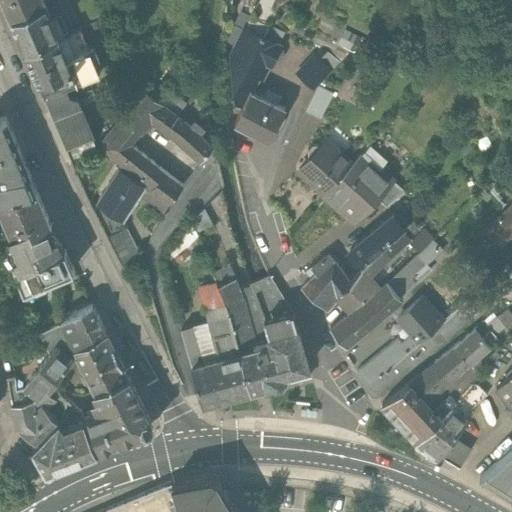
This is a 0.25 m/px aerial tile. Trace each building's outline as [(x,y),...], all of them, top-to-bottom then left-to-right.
[(1,0),(11,23),(45,9),(42,2),(45,0),(1,0)] [(50,22),(45,9),(11,23),(25,54),(67,36),(69,35),(61,17),(50,22)] [(284,52),(283,48),(281,46),(279,45),(285,30),(250,17),(244,28),(242,28),(235,43),(236,44),(230,56),(234,99),(243,103),(250,89),(264,59),(270,62),(271,60),(275,62),(278,62),(281,60),(284,52)] [(361,32),(345,23),(337,38),(353,46),(361,32)] [(76,56),(67,36),(25,54),(38,87),(72,72),(67,60),(76,56)] [(323,44),(314,53),(330,69),(339,59),(323,44)] [(99,76),(94,63),(99,61),(93,48),(76,56),(67,60),(72,72),(38,87),(44,99),(65,90),(77,85),(99,76)] [(482,65),(474,49),(465,54),(474,70),(482,65)] [(297,71),(314,87),(330,69),(314,53),(297,71)] [(143,89),(120,120),(140,134),(149,123),(179,144),(199,162),(212,146),(199,136),(205,129),(194,120),(189,126),(177,116),(184,108),(161,91),(156,99),(143,89)] [(269,139),(285,106),(250,89),(243,103),(234,121),(269,139)] [(328,96),(315,89),(303,113),(316,119),(328,96)] [(44,99),(53,120),(80,108),(77,101),(69,100),(65,90),(44,99)] [(93,139),(80,108),(53,120),(66,151),(93,139)] [(0,197),(36,191),(5,118),(0,118),(0,197)] [(129,146),(140,134),(120,120),(98,150),(152,188),(150,190),(149,191),(167,204),(182,186),(129,146)] [(298,168),(323,193),(351,161),(325,138),(320,144),(319,142),(312,143),(307,147),(308,154),(310,156),(298,168)] [(368,142),(351,161),(323,193),(353,220),(374,196),(377,199),(393,181),(380,168),(387,159),(368,142)] [(123,220),(139,195),(163,213),(167,204),(149,191),(150,190),(119,169),(97,204),(123,220)] [(405,191),(393,181),(377,199),(386,207),(405,191)] [(6,237),(9,258),(15,270),(64,249),(36,191),(0,197),(0,206),(12,234),(6,237)] [(92,209),(121,266),(139,258),(125,229),(127,228),(123,220),(97,204),(92,209)] [(498,217),(488,226),(501,241),(511,230),(511,206),(499,219),(498,217)] [(212,226),(203,209),(166,252),(178,262),(200,246),(195,233),(212,226)] [(391,240),(410,223),(396,209),(381,221),(379,226),(391,240)] [(350,309),(377,284),(368,274),(417,231),(410,223),(391,240),(361,265),(363,268),(351,282),(337,297),(347,308),(348,307),(350,309)] [(351,255),(361,265),(391,240),(379,226),(351,249),(351,255)] [(420,251),(387,280),(400,295),(414,281),(410,276),(441,250),(431,240),(420,251)] [(74,269),(64,249),(15,270),(24,291),(34,287),(35,291),(46,286),(44,282),(63,274),(71,270),(74,269)] [(327,309),(337,297),(351,282),(329,255),(313,269),(316,273),(300,288),(327,309)] [(511,269),(506,262),(456,308),(465,317),(511,274),(511,269)] [(228,314),(237,346),(255,341),(242,298),(238,288),(229,266),(212,273),(214,281),(228,314)] [(76,280),(71,270),(63,274),(67,283),(76,280)] [(293,311),(292,312),(269,275),(250,283),(270,337),(255,341),(237,346),(249,392),(310,375),(295,321),(293,311)] [(368,296),(383,314),(402,297),(400,295),(387,280),(368,296)] [(249,392),(237,346),(228,314),(214,281),(197,285),(207,322),(217,359),(191,367),(202,405),(249,392)] [(250,283),(238,288),(242,298),(255,341),(270,337),(250,283)] [(345,346),(383,314),(368,296),(330,329),(345,346)] [(421,296),(397,317),(419,341),(442,319),(421,296)] [(91,304),(60,320),(73,349),(106,332),(91,304)] [(511,313),(507,306),(486,324),(490,329),(497,338),(508,328),(511,331),(511,330),(511,313)] [(467,320),(465,317),(456,308),(442,319),(419,341),(414,345),(366,387),(364,388),(371,395),(376,395),(467,320)] [(51,384),(75,352),(73,349),(60,320),(39,331),(49,350),(25,384),(26,385),(39,394),(46,388),(51,384)] [(180,330),(191,367),(217,359),(207,322),(180,330)] [(475,327),(454,344),(468,363),(476,356),(490,345),(482,336),(475,327)] [(490,329),(482,336),(490,345),(497,338),(490,329)] [(128,376),(106,332),(73,349),(75,352),(84,371),(80,373),(84,382),(89,380),(94,390),(128,376)] [(355,371),(366,387),(414,345),(409,336),(400,342),(397,338),(355,371)] [(433,362),(449,380),(468,363),(454,344),(433,362)] [(486,366),(476,356),(468,363),(449,380),(425,401),(434,409),(450,393),(456,400),(473,381),(486,366)] [(425,401),(449,380),(433,362),(409,382),(425,401)] [(39,394),(26,385),(18,386),(15,372),(6,375),(12,403),(34,399),(39,394)] [(511,373),(497,387),(511,404),(511,373)] [(99,413),(82,420),(96,451),(147,430),(150,420),(128,376),(94,390),(97,398),(92,400),(99,413)] [(473,381),(456,400),(417,443),(439,457),(441,454),(460,465),(470,448),(453,437),(474,410),(471,407),(487,393),(473,381)] [(434,409),(425,401),(409,382),(381,404),(398,423),(417,443),(456,400),(450,393),(434,409)] [(16,425),(37,442),(58,420),(45,405),(53,397),(46,388),(39,394),(34,399),(12,403),(16,425)] [(82,420),(64,427),(58,420),(37,442),(32,447),(44,467),(52,469),(96,451),(82,420)] [(511,447),(479,477),(511,496),(511,447)] [(179,511),(236,511),(217,479),(209,476),(171,484),(179,511)] [(179,511),(171,484),(101,511),(179,511)]
